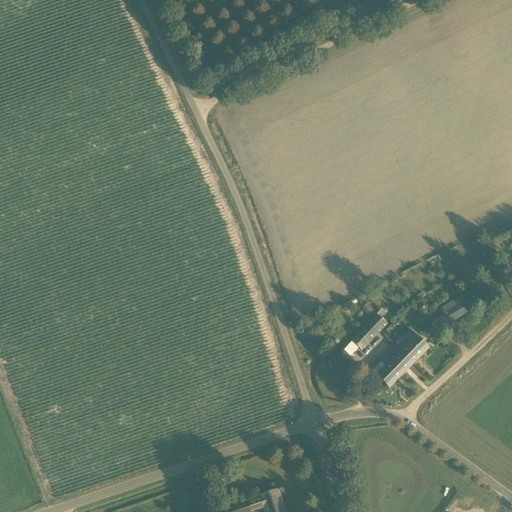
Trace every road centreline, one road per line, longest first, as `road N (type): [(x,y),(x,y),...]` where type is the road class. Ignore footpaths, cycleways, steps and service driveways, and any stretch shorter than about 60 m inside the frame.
road 1 (unclassified): [(316,424),(249,225),(198,113)]
road 2 (unclassified): [(88,511),(316,424)]
road 3 (unclassified): [(511,501),(406,420),(316,424)]
road 4 (unclassified): [(198,113),(354,35)]
road 5 (track): [(406,420),(511,318)]
road 6 (unclassified): [(198,113),(141,0)]
